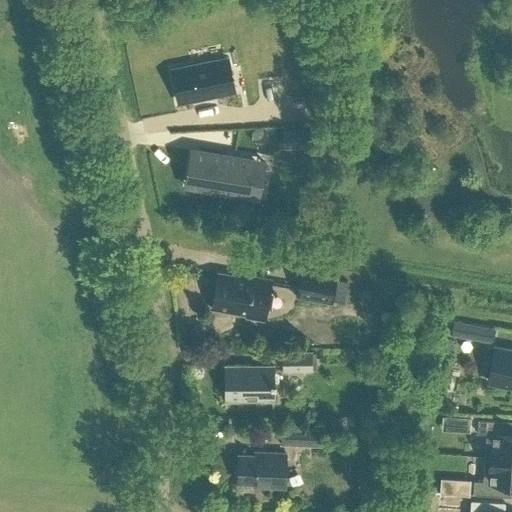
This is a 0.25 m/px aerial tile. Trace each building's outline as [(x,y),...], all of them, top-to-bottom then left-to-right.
[(172,69),(179,100),(233,89),(227,58),(172,69)] [(309,128),(299,129),(299,145),(309,144),(309,128)] [(194,150),(188,184),(249,194),(249,193),(247,192),(252,161),(255,162),(255,160),(194,150)] [(303,269),(298,295),(331,302),(336,275),(303,269)] [(247,277),(217,271),(212,304),(246,310),(245,315),(263,318),(270,279),(248,274),(247,277)] [(346,291),(333,292),(333,310),(346,309),(346,291)] [(272,294),(269,313),(293,316),(295,296),(272,294)] [(454,320),(451,333),(454,333),(467,336),(470,324),(455,321),(454,320)] [(511,349),(495,346),(489,380),(508,383),(508,379),(511,380),(511,349)] [(313,370),(313,350),(283,350),(283,370),(313,370)] [(225,399),(273,399),(273,364),(225,364),(225,399)] [(458,427),(458,416),(442,415),(442,425),(458,427)] [(319,427),(319,418),(308,418),(307,427),(319,427)] [(478,418),(477,431),(486,432),(484,456),(511,457),(511,432),(503,432),(504,419),(478,418)] [(321,446),(322,428),(282,427),(282,444),(321,446)] [(284,486),(285,452),(254,450),(254,454),(238,453),(237,481),(253,482),(253,485),(284,486)] [(474,479),(473,493),(499,494),(499,482),(511,483),(511,482),(511,457),(484,456),(483,479),(474,479)] [(357,495),(373,495),(373,474),(357,474),(357,495)] [(471,480),(439,477),(438,493),(469,496),(471,480)] [(237,498),(285,499),(285,489),(238,487),(237,498)] [(471,499),(469,511),(503,511),(504,501),(471,499)]
